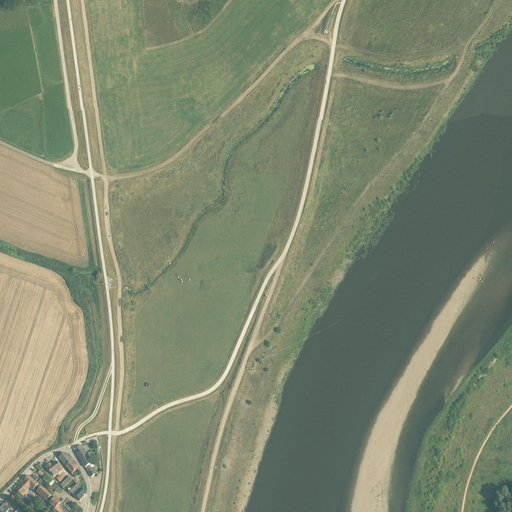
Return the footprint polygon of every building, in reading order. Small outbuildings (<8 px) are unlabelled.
[(89,477),(93,474),(88,464),(87,464),(89,462),(84,453),(82,449),(74,452),(89,477)] [(64,456),(58,461),(71,477),(74,480),(77,478),(76,478),(78,476),(75,473),(77,472),(78,472),(64,456),(70,463),(64,456)] [(50,466),(45,470),(46,472),(47,471),(50,476),(50,475),(53,479),(62,473),(58,467),(56,464),(51,467),(50,466)] [(54,484),(46,478),(43,482),(50,489),(54,484)] [(29,479),(23,485),(31,493),(33,492),(38,487),(29,479)] [(63,490),(72,483),(69,479),(60,487),(63,490)] [(16,492),(22,499),(29,491),(23,485),(16,492)] [(76,486),(73,489),(75,491),(74,493),(77,495),(74,498),(79,504),(86,497),(76,486)] [(51,498),(41,489),(36,495),(46,505),(51,498)] [(19,503),(13,498),(9,502),(15,507),(19,503)] [(54,501),(51,498),(46,505),(54,511),(60,511),(57,510),(56,511),(60,505),(55,500),(54,501)]
